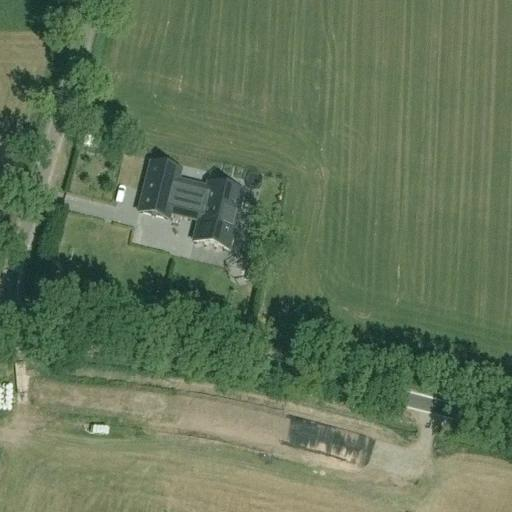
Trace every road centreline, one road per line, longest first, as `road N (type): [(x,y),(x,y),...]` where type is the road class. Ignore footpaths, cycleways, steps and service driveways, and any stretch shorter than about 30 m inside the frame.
road 1 (unclassified): [(511,428),(119,334),(3,329)]
road 2 (unclassified): [(3,329),(92,0)]
